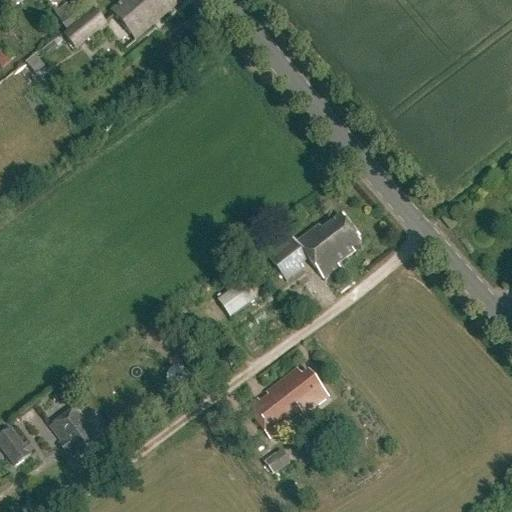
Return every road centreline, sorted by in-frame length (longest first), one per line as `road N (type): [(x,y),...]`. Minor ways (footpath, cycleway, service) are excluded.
road 1 (track): [(426,233),(60,511)]
road 2 (tertiary): [(511,334),(226,0)]
